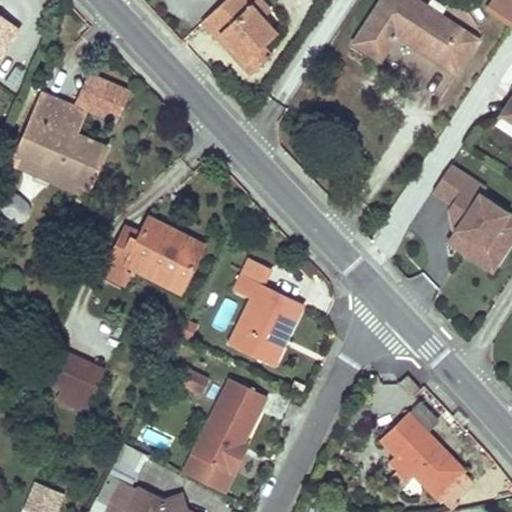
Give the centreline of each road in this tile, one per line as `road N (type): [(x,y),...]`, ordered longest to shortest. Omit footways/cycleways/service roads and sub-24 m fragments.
road 1 (tertiary): [(379,301),(102,0)]
road 2 (residential): [(272,511),(379,301)]
road 3 (tertiary): [(511,442),(379,301)]
road 4 (unknown): [(438,364),(511,265)]
